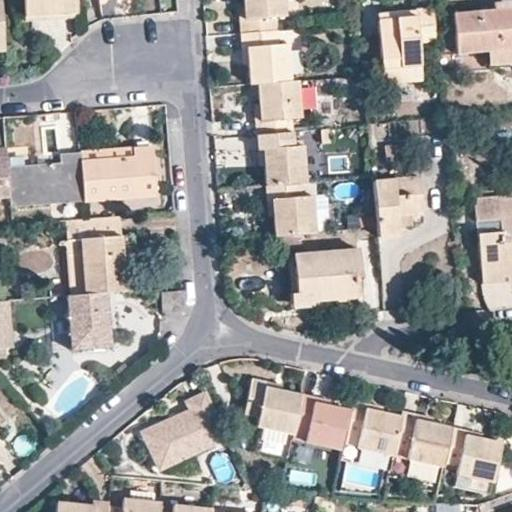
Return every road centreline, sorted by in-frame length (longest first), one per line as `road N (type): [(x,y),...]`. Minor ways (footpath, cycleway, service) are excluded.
road 1 (residential): [(1,511),(182,361),(208,327)]
road 2 (residential): [(208,327),(187,67)]
road 3 (residential): [(0,101),(42,98),(139,68),(187,67)]
road 4 (residential): [(511,327),(399,337),(370,348),(358,363)]
road 5 (residential): [(511,396),(358,363)]
road 6 (residential): [(358,363),(208,327)]
